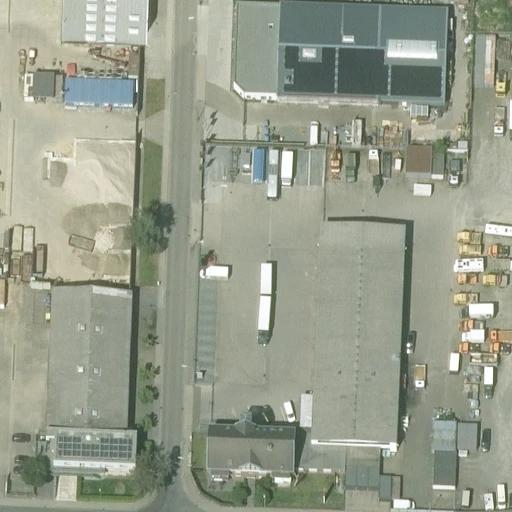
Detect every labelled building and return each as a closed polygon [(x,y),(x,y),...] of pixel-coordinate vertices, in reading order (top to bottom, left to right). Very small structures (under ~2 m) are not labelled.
[(147,0),(62,0),(61,32),(147,35),(147,0)] [(279,11),(236,10),(233,90),(243,100),(276,101),(279,11)] [(379,15),(279,11),(276,101),(376,105),(379,15)] [(1,76),(1,100),(54,101),(55,77),(1,76)] [(66,105),(131,107),(132,84),(66,83),(66,105)] [(432,153),(406,153),(406,179),(431,180),(432,158),(432,153)] [(444,158),(432,158),(431,180),(443,180),(444,158)] [(404,261),(319,258),(312,433),(252,431),(252,439),(296,441),(294,475),(345,477),(345,472),(346,453),(396,455),(404,261)] [(131,300),(53,298),(47,443),(125,446),(131,300)] [(252,439),(209,437),(207,480),(294,483),(294,475),(296,441),(252,439)] [(125,446),(47,443),(47,459),(56,459),(55,474),(102,475),(135,477),(136,446),(125,446)] [(456,459),(434,458),(433,493),(455,494),(456,459)] [(379,473),(345,472),(345,477),(345,493),(379,495),(379,482),(379,473)] [(391,482),(379,482),(379,495),(378,504),(391,505),(391,482)]
